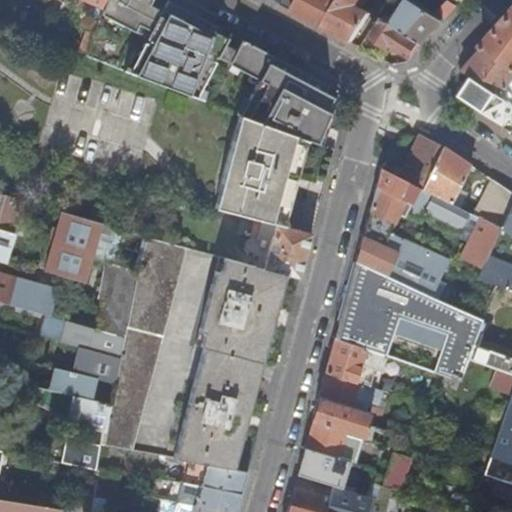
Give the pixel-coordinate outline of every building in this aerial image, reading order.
[(107,0),(104,8),(101,14),(136,31),(146,36),(146,37),(147,38),(145,41),(144,40),(127,70),(164,85),(194,97),(215,62),(213,61),(215,57),(217,58),(224,45),(230,34),(214,26),(193,14),(167,0),(161,11),(150,5),(152,0),(107,0)] [(283,0),(281,4),(294,11),(299,0),(283,0)] [(299,0),(294,11),(307,18),(323,26),(339,0),(299,0)] [(359,0),(339,0),(323,26),(340,36),(353,43),(372,13),(357,4),(359,0)] [(388,13),(385,18),(421,43),(423,45),(436,30),(445,20),(414,0),(409,0),(397,19),(388,13)] [(413,57),(421,43),(385,18),(375,37),(396,52),(399,47),(413,57)] [(511,18),(505,26),(485,49),(511,66),(511,18)] [(111,59),(118,45),(100,36),(93,50),(111,59)] [(250,45),(242,40),(236,51),(228,64),(258,80),(238,114),(293,136),(321,146),(333,115),(325,112),(331,98),(327,95),(332,89),(309,77),(299,71),(250,45)] [(217,58),(228,64),(236,51),(224,45),(217,58)] [(511,89),(509,88),(511,83),(511,66),(485,49),(476,58),(465,72),(475,79),(511,103),(511,89)] [(507,124),(511,116),(511,103),(475,79),(463,96),(498,120),(499,118),(507,124)] [(270,224),(293,136),(238,114),(213,209),(263,222),(270,224)] [(402,171),(399,178),(421,189),(442,147),(420,134),(419,135),(405,162),(406,163),(402,171)] [(451,204),(459,187),(470,165),(442,147),(421,189),(451,204)] [(402,171),(393,166),(392,168),(390,173),(399,178),(402,171)] [(359,246),(355,261),(438,301),(445,287),(437,284),(448,261),(389,234),(396,216),(401,218),(405,211),(419,218),(422,212),(458,229),(460,235),(468,239),(458,259),(463,261),(475,267),(481,270),(488,255),(500,229),(480,218),(479,218),(468,213),(459,208),(451,204),(421,189),(399,178),(390,173),(380,169),(371,202),(359,246)] [(488,202),(508,213),(511,204),(511,193),(491,180),(477,204),(484,209),(488,202)] [(468,191),(459,187),(451,204),(459,208),(468,191)] [(6,258),(23,201),(0,193),(0,258),(6,261),(6,258)] [(44,269),(60,212),(23,201),(6,258),(44,269)] [(488,202),(484,209),(480,218),(500,229),(501,227),(508,213),(488,202)] [(501,227),(511,235),(511,204),(508,213),(501,227)] [(60,212),(44,269),(85,281),(92,257),(102,224),(60,212)] [(266,261),(276,225),(270,224),(263,222),(253,257),(266,261)] [(115,264),(136,270),(146,237),(126,231),(102,224),(92,257),(115,264)] [(266,261),(253,257),(250,266),(280,274),(299,280),(304,260),(311,234),(276,225),(266,261)] [(488,255),(511,266),(511,235),(501,227),(500,229),(488,255)] [(130,450),(184,248),(146,237),(136,270),(124,337),(120,359),(116,379),(115,384),(111,405),(106,432),(103,445),(115,447),(130,450)] [(511,280),(511,266),(488,255),(481,270),(478,274),(477,277),(477,278),(497,286),(506,289),(511,280)] [(201,347),(171,458),(190,461),(227,468),(280,274),(250,266),(230,261),(218,257),(193,345),(201,347)] [(438,301),(355,261),(341,314),(334,338),(386,356),(404,362),(444,377),(455,380),(460,382),(469,358),(469,357),(474,345),(483,322),(482,321),(461,312),(438,301)] [(136,270),(115,264),(105,305),(99,330),(124,337),(136,270)] [(89,327),(95,302),(0,275),(0,302),(68,321),(89,327)] [(511,291),(506,289),(497,286),(487,311),(511,319),(511,291)] [(95,302),(89,327),(99,330),(105,305),(95,302)] [(62,343),(120,359),(124,337),(99,330),(89,327),(68,321),(62,343)] [(376,388),(386,356),(334,338),(329,357),(325,372),(376,388)] [(511,358),(474,345),(469,357),(511,372),(511,358)] [(490,388),(509,395),(511,388),(511,374),(497,369),(490,388)] [(375,408),(378,398),(380,390),(376,388),(325,372),(322,384),(318,397),(369,413),(380,417),(382,410),(375,408)] [(73,373),(67,394),(91,400),(111,405),(115,384),(73,373)] [(441,387),(456,393),(460,382),(455,380),(444,377),(441,387)] [(67,394),(38,387),(34,402),(85,426),(106,432),(111,405),(91,400),(67,394)] [(511,393),(483,475),(511,484),(511,393)] [(366,425),(369,413),(318,397),(315,411),(312,422),(312,423),(347,433),(381,444),(385,431),(366,425)] [(375,408),(382,410),(385,400),(378,398),(375,408)] [(340,454),(347,433),(312,423),(308,436),(304,449),(312,451),(345,462),(347,456),(340,454)] [(87,442),(82,468),(87,469),(99,471),(102,445),(87,442)] [(112,469),(115,447),(103,445),(103,446),(102,445),(99,471),(100,472),(108,473),(111,473),(112,469)] [(310,461),(312,451),(304,449),(301,459),(310,461)] [(479,449),(472,472),(482,475),(489,452),(479,449)] [(352,451),(349,463),(350,463),(361,466),(364,455),(352,451)] [(387,452),(379,482),(399,487),(407,457),(387,452)] [(244,482),(247,472),(227,468),(190,461),(183,483),(200,486),(240,495),(244,482)] [(345,480),(369,487),(370,483),(373,470),(361,466),(350,463),(346,477),(345,480)] [(345,480),(346,477),(300,464),(297,475),(312,479),(332,486),(343,489),(367,496),(369,487),(345,480)] [(82,499),(94,501),(95,497),(96,488),(100,472),(99,471),(87,469),(82,499)] [(105,489),(108,473),(100,472),(96,488),(105,489)] [(177,503),(183,483),(178,482),(172,502),(177,503)] [(235,511),(238,504),(240,495),(200,486),(183,483),(177,503),(194,506),(194,505),(221,511),(235,511)] [(293,491),(289,505),(316,511),(367,511),(372,497),(367,496),(343,489),(332,486),(329,497),(294,487),(293,491)] [(102,511),(105,499),(95,497),(94,501),(92,511),(102,511)] [(0,511),(61,511),(62,509),(0,499),(0,511)] [(483,511),(486,505),(475,501),(471,511),(483,511)] [(169,511),(192,511),(194,506),(177,503),(172,502),(169,511)]
